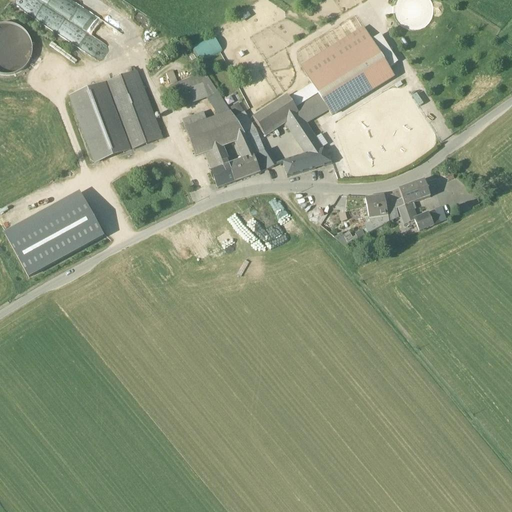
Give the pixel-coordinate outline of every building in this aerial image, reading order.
[(125,37),(137,19),(106,0),(21,0),(16,8),(68,40),(76,26),(107,46),(116,31),(125,37)] [(25,23),(0,27),(0,70),(4,70),(5,72),(33,67),(25,23)] [(363,30),(301,68),(309,80),(371,42),(363,30)] [(216,39),(195,49),(201,62),(222,52),(216,39)] [(371,42),(309,80),(309,81),(317,94),(328,112),(329,113),(332,117),(393,78),(371,42)] [(136,74),(105,85),(130,151),(161,140),(136,74)] [(105,85),(70,98),(95,164),(130,151),(105,85)] [(318,96),(296,111),(305,124),(305,125),(328,112),(318,96)] [(296,111),(287,97),(253,119),(263,135),(286,120),(304,147),(310,143),(315,140),(305,125),(305,124),(296,111)] [(230,114),(202,125),(211,150),(221,147),(221,148),(237,142),(236,141),(246,138),(234,120),(230,114)] [(252,147),(267,171),(274,168),(264,153),(255,130),(244,114),(234,120),(246,138),(252,147)] [(202,125),(185,131),(195,157),(204,154),(203,153),(211,150),(202,125)] [(252,147),(246,138),(236,141),(237,142),(241,152),(252,147)] [(332,165),(315,140),(310,143),(318,153),(325,167),(332,165)] [(211,150),(203,153),(204,154),(209,168),(226,161),(221,148),(221,147),(211,150)] [(252,147),(241,152),(244,158),(245,160),(229,166),(235,183),(235,182),(235,183),(260,174),(267,171),(252,147)] [(307,155),(282,162),(287,178),(314,170),(310,157),(307,155)] [(229,166),(227,161),(226,161),(209,168),(211,173),(217,190),(235,183),(235,182),(235,183),(229,166)] [(430,198),(424,182),(416,185),(421,201),(430,198)] [(409,220),(406,213),(412,211),(415,210),(413,204),(421,201),(416,185),(399,191),(402,200),(394,202),(395,205),(396,209),(398,209),(403,226),(410,223),(409,220)] [(402,200),(399,191),(392,193),(392,194),(394,202),(402,200)] [(394,202),(392,194),(384,196),(386,207),(395,205),(394,202)] [(29,278),(103,239),(80,195),(6,235),(29,278)] [(384,196),(365,200),(369,219),(388,215),(386,207),(384,196)] [(412,211),(406,213),(409,220),(415,218),(412,211)] [(435,213),(429,215),(433,226),(439,223),(435,213)] [(429,215),(413,221),(418,232),(433,226),(429,215)]
